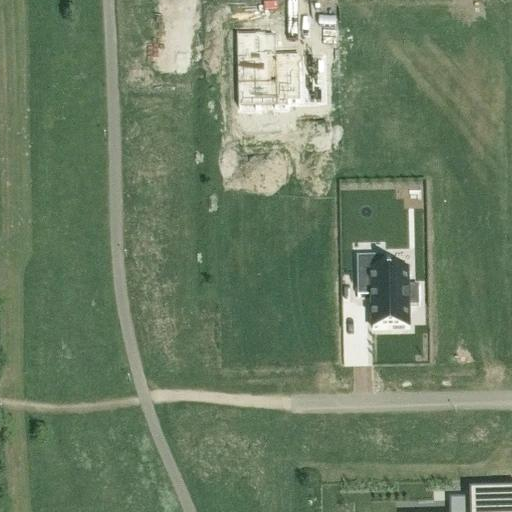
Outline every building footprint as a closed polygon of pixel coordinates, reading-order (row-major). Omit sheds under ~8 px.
[(493,54),(491,54),(490,32),(458,33),(459,78),(491,77),(491,58),(493,58),(493,54)] [(266,37),(237,37),(238,111),(289,110),(289,104),(300,104),(300,88),(326,87),(325,56),(299,56),(299,59),(277,60),(277,38),(266,38),(266,37)] [(458,254),(435,254),(436,303),(458,302),(459,325),(471,325),(471,329),(495,328),(494,250),(458,251),(458,254)] [(384,273),(384,259),(357,260),(357,299),(371,299),(372,331),(409,330),(409,307),(418,307),(418,289),(408,289),(408,273),(384,273)] [(449,501),(449,503),(452,503),(452,511),(511,511),(511,493),(494,494),(470,495),(470,500),(449,501)]
